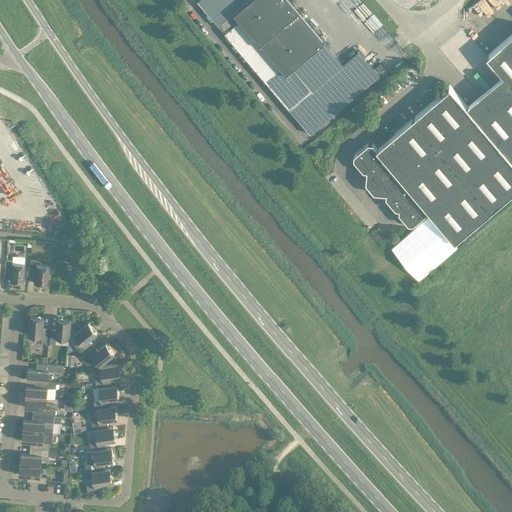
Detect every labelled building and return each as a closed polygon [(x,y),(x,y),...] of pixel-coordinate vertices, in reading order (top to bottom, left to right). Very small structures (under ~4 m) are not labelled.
[(196,0),(223,31),(288,108),(309,132),(378,74),(357,49),(342,62),(323,39),(307,21),(310,18),(304,10),(296,1),(294,0),(196,0)] [(352,154),(352,158),(362,169),(365,170),(364,182),(373,191),(385,192),(384,196),(394,207),(398,208),(397,211),(407,223),(412,223),(427,210),(453,240),(461,234),(470,225),(511,190),(511,31),(485,54),(502,74),(466,104),(448,83),(447,84),(449,85),(393,132),(377,146),(376,147),(371,142),(367,141),(352,154)] [(6,156),(10,166),(16,164),(13,153),(6,156)] [(32,172),(21,179),(24,185),(36,179),(32,172)] [(8,279),(8,280),(21,281),(21,280),(22,263),(10,262),(11,259),(4,259),(3,273),(9,274),(9,279),(8,279)] [(45,283),(45,282),(46,265),(46,264),(34,264),(35,259),(29,259),(27,275),(33,276),(33,281),(32,281),(32,282),(45,283)] [(28,333),(36,333),(35,341),(46,342),(47,326),(41,326),(42,316),(29,315),(28,333)] [(69,318),(56,317),(55,327),(50,327),(48,342),(54,342),(55,335),(67,336),(69,318)] [(86,322),(85,322),(82,324),(82,326),(73,333),(78,339),(73,343),(80,352),(92,342),(88,337),(96,331),(87,321),(86,322)] [(97,348),(93,344),(80,355),(87,363),(94,357),(99,363),(113,351),(105,342),(97,348)] [(47,380),(48,369),(49,369),(49,370),(62,371),(62,364),(50,363),(35,362),(35,368),(26,367),(25,378),(39,379),(47,380)] [(119,375),(119,374),(120,372),(119,369),(118,367),(117,362),(99,365),(101,373),(94,374),(95,384),(110,382),(109,376),(119,375)] [(39,379),(38,385),(25,384),(24,395),(46,397),(46,386),(56,387),(56,381),(47,380),(39,379)] [(108,397),(117,396),(117,395),(118,393),(118,390),(116,389),(115,383),(98,386),(100,398),(92,400),(93,405),(108,403),(108,397)] [(24,395),(23,406),(37,407),(36,413),(53,414),(54,407),(50,407),(51,402),(45,402),(46,397),(24,395)] [(114,404),(89,408),(92,426),(106,424),(106,418),(116,417),(116,416),(116,414),(116,411),(115,409),(114,404)] [(21,429),(52,431),(53,414),(36,413),(36,419),(22,418),(21,429)] [(67,417),(67,426),(77,426),(77,416),(67,417)] [(95,434),(88,436),(90,448),(105,445),(104,439),(114,438),(114,437),(115,435),(114,432),(113,430),(112,425),(94,428),(95,434)] [(21,439),(33,440),(33,447),(48,448),(48,442),(51,442),(52,431),(21,429),(21,439)] [(93,455),(86,456),(88,468),(103,466),(102,460),(112,459),(112,458),(113,456),(112,453),(111,451),(110,446),(92,449),(93,455)] [(33,447),(32,453),(19,452),(19,462),(40,464),(41,454),(47,455),(48,448),(33,447)] [(19,462),(18,473),(30,474),(30,480),(45,482),(45,475),(39,475),(40,464),(19,462)] [(92,476),(84,477),(86,489),(101,487),(100,481),(110,480),(110,479),(111,477),(111,474),(109,472),(109,467),(91,470),(92,476)]
